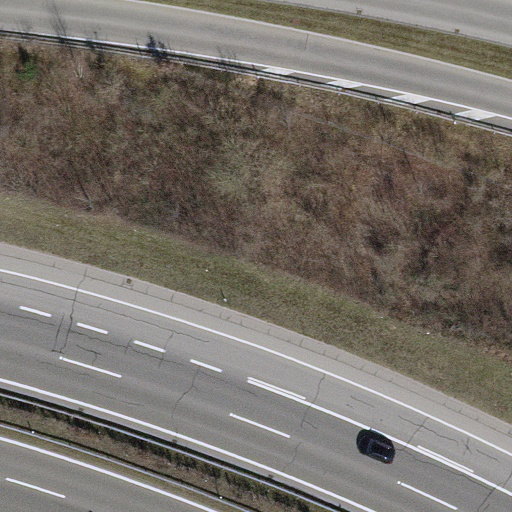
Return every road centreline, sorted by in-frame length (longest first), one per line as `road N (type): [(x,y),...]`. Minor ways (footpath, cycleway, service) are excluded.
road 1 (tertiary): [(0,4),(297,50),(511,102)]
road 2 (motorway): [(464,511),(227,410),(0,339)]
